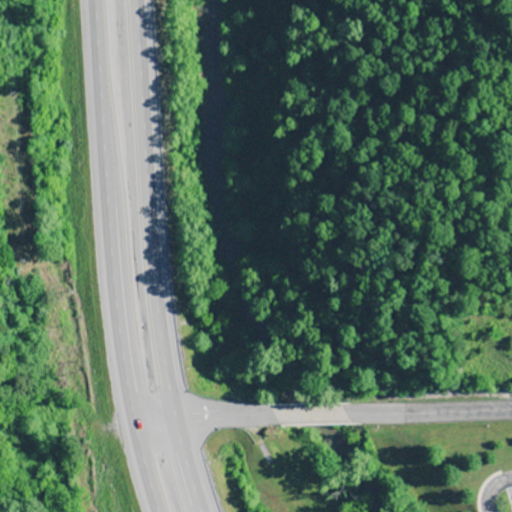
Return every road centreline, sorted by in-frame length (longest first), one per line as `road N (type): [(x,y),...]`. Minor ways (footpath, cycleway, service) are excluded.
road 1 (trunk): [(91,0),(119,361),(155,511)]
road 2 (trunk): [(197,511),(160,349),(133,0)]
road 3 (residential): [(130,417),(511,410)]
